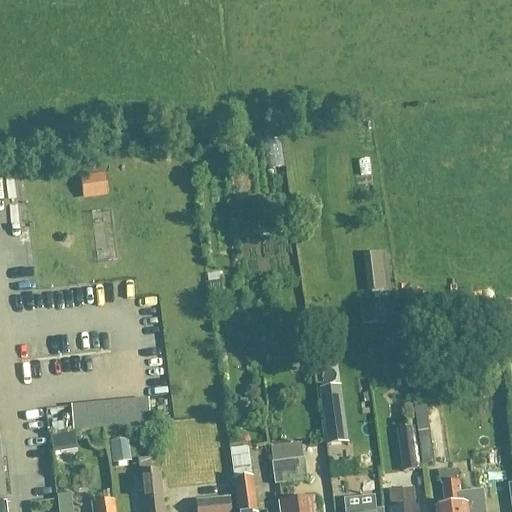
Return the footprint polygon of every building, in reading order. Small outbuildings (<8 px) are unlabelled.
[(84,182),(86,202),(112,200),(110,180),(84,182)] [(390,292),(389,260),(373,261),(374,293),(390,292)] [(370,303),(356,305),(359,329),(373,327),(370,303)] [(401,357),(383,359),(386,380),(403,378),(401,357)] [(133,397),(141,397),(140,375),(132,375),(133,397)] [(318,391),(326,449),(348,446),(340,388),(318,391)] [(148,434),(146,399),(75,403),(76,430),(105,429),(105,436),(148,434)] [(424,411),(414,413),(421,469),(432,467),(424,411)] [(413,430),(412,430),(395,433),(401,474),(418,472),(413,430)] [(269,450),(271,465),(269,465),(273,487),(305,483),(302,461),(301,461),(299,446),(269,450)] [(231,473),(232,473),(248,471),(248,469),(244,469),(243,463),(247,462),(246,450),(228,453),(229,465),(231,473)] [(60,451),(59,466),(78,467),(79,452),(60,451)] [(136,462),(137,474),(137,475),(141,511),(162,511),(158,472),(157,472),(156,460),(136,462)] [(5,461),(0,461),(0,511),(4,511),(3,500),(9,499),(5,461)] [(255,511),(249,471),(248,471),(232,473),(237,511),(255,511)] [(483,511),(482,496),(461,498),(457,473),(437,476),(439,488),(442,488),(445,511),(442,511),(483,511)] [(414,496),(390,498),(391,511),(416,511),(414,496)] [(223,511),(222,498),(200,501),(201,505),(183,508),(183,511),(223,511)] [(344,505),(344,511),(373,511),(372,502),(344,505)] [(311,511),(311,503),(279,507),(280,511),(311,511)]
